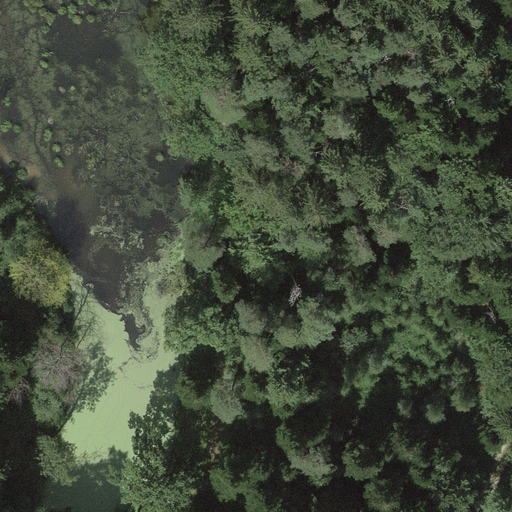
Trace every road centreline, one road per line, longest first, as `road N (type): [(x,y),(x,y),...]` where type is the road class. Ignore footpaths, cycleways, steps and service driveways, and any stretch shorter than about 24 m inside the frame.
road 1 (track): [(220,511),(214,488),(245,211),(221,0)]
road 2 (track): [(511,137),(485,0)]
